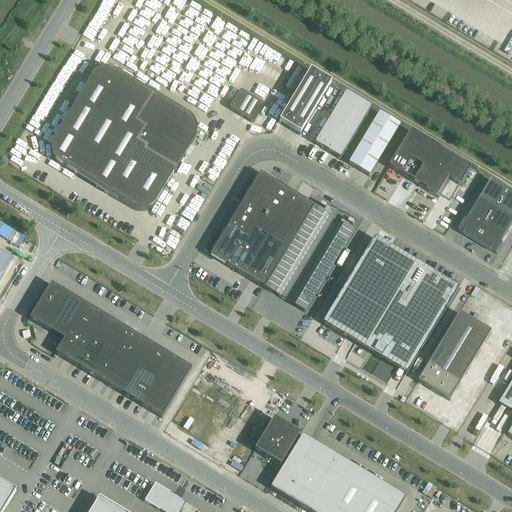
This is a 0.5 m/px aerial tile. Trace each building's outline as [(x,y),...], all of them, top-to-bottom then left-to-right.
[(188,116),(152,95),(116,73),(113,71),(110,71),(106,70),(103,71),(100,72),(97,73),(94,75),(92,78),(54,141),(53,143),(52,146),(51,150),(51,153),(52,156),(53,159),(55,161),(57,164),(60,165),(132,209),(135,211),(138,211),(141,212),(145,211),(148,210),(151,209),(153,207),(155,204),(194,141),(195,138),(196,134),(196,131),(196,127),(195,124),(193,121),(190,119),(188,116)] [(331,84),(310,72),(279,123),(300,136),(331,84)] [(262,104),(252,98),(242,92),(241,92),(240,92),(239,93),(239,94),(230,107),(230,108),(230,109),(230,110),(231,110),(231,111),(250,122),(251,123),(252,123),(253,123),(254,122),(263,108),(263,107),(263,106),(263,105),(262,105),(262,104)] [(341,160),(372,109),(346,93),(315,145),(341,160)] [(380,113),(348,165),(369,177),(400,126),(380,113)] [(473,170),(410,132),(388,168),(439,199),(450,180),(462,187),(473,170)] [(268,180),(260,175),(240,208),(229,226),(210,257),(226,266),(245,278),(265,290),(314,208),(284,190),(276,184),(268,180)] [(466,222),(459,233),(497,256),(504,245),(502,244),(511,227),(511,193),(492,182),(467,223),(466,222)] [(324,212),(329,215),(332,210),(321,204),(319,207),(325,210),(324,212)] [(315,207),(312,212),(326,220),(329,215),(324,212),(315,207)] [(312,212),(309,217),(323,225),(326,220),(312,212)] [(309,217),(306,222),(319,231),(323,225),(309,217)] [(354,224),(344,217),(341,222),(346,225),(347,223),(352,227),(354,224)] [(306,222),(303,227),(316,236),(319,231),(306,222)] [(346,225),(341,222),(337,227),(351,236),(354,231),(346,225)] [(454,223),(448,232),(455,236),(460,228),(454,223)] [(303,227),(300,233),(313,241),(316,236),(303,227)] [(351,236),(337,227),(334,233),(348,241),(351,236)] [(300,233),(296,238),(310,246),(313,241),(300,233)] [(348,241),(334,233),(331,238),(345,246),(348,241)] [(296,238),(293,243),(307,251),(310,246),(296,238)] [(345,246),(331,238),(328,243),(342,251),(345,246)] [(375,240),(374,239),(333,308),(334,308),(324,324),(323,324),(322,325),(346,339),(346,338),(355,344),(369,352),(406,374),(406,375),(407,376),(412,367),(411,366),(426,341),(427,342),(459,290),(458,289),(457,290),(441,280),(442,280),(389,248),(389,249),(385,246),(379,243),(375,240)] [(293,243),(290,248),(304,256),(307,251),(293,243)] [(339,256),(342,251),(328,243),(325,248),(339,256)] [(290,248),(287,253),(301,261),(304,256),(290,248)] [(339,256),(325,248),(322,253),(336,261),(339,256)] [(0,253),(0,282),(13,261),(0,253)] [(287,253),(284,258),(298,267),(301,261),(287,253)] [(333,267),(336,261),(322,253),(319,258),(333,267)] [(284,258),(281,263),(295,272),(298,267),(284,258)] [(333,267),(319,258),(316,263),(329,272),(333,267)] [(281,263),(278,269),(291,277),(295,272),(281,263)] [(329,272),(316,263),(313,269),(326,277),(329,272)] [(278,269),(275,274),(288,282),(291,277),(278,269)] [(323,282),(326,277),(313,269),(310,274),(323,282)] [(275,274),(272,279),(285,287),(288,282),(275,274)] [(320,287),(323,282),(310,274),(306,279),(320,287)] [(272,279),(268,284),(282,292),(285,287),(272,279)] [(317,292),(320,287),(306,279),(303,284),(317,292)] [(265,289),(279,297),(282,292),(268,284),(265,289)] [(314,297),(317,292),(303,284),(300,289),(314,297)] [(70,330),(85,305),(73,298),(51,285),(42,299),(29,320),(63,341),(70,330)] [(311,303),(314,297),(300,289),(297,294),(311,303)] [(308,308),(311,303),(297,294),(294,299),(308,308)] [(305,313),(308,308),(294,299),(291,305),(305,313)] [(102,316),(85,305),(70,330),(87,340),(102,316)] [(450,402),(491,333),(459,314),(418,383),(450,402)] [(120,326),(102,316),(87,340),(105,351),(120,326)] [(23,327),(25,334),(32,332),(31,325),(23,327)] [(120,326),(105,351),(122,361),(137,336),(120,326)] [(87,340),(70,330),(63,341),(55,355),(60,358),(65,361),(70,364),(72,365),(87,340)] [(137,336),(122,361),(139,372),(154,347),(137,336)] [(105,351),(87,340),(72,365),(74,366),(77,368),(82,371),(87,374),(89,376),(105,351)] [(173,358),(154,347),(139,372),(158,383),(173,358)] [(122,361),(105,351),(89,376),(91,377),(95,379),(99,381),(104,384),(107,386),(122,361)] [(192,370),(173,358),(158,383),(177,395),(192,370)] [(139,372),(122,361),(107,386),(108,387),(112,389),(116,392),(121,395),(124,396),(139,372)] [(158,383),(139,372),(124,396),(126,398),(129,399),(133,402),(138,405),(143,408),(158,383)] [(200,375),(172,422),(245,467),(254,452),(274,419),(259,410),(206,378),(200,375)] [(511,380),(498,405),(502,407),(510,412),(511,413),(511,420),(511,421),(511,427),(507,436),(511,439),(511,380)] [(177,395),(158,383),(143,408),(146,410),(150,412),(155,415),(162,419),(177,395)] [(280,467),(300,435),(274,419),(254,452),(280,467)] [(306,439),(302,436),(270,490),(307,511),(396,511),(405,499),(317,446),(314,444),(306,439)] [(0,511),(3,511),(15,492),(0,482),(0,511)] [(155,485),(145,502),(159,511),(160,511),(161,511),(180,511),(186,503),(180,500),(172,495),(170,494),(155,485)] [(449,509),(455,511),(461,511),(468,500),(456,494),(449,509)] [(120,511),(99,499),(91,511),(120,511)]
